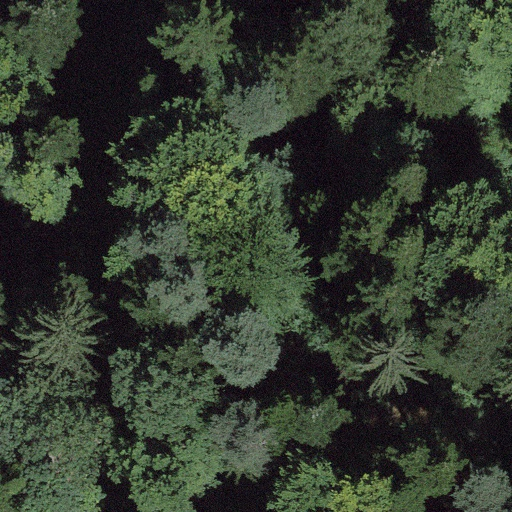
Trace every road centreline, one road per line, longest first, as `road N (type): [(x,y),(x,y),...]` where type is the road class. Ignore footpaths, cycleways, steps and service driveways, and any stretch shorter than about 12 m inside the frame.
road 1 (track): [(131,511),(84,310),(96,228),(137,182),(187,166),(511,158)]
road 2 (track): [(0,409),(59,485),(69,511)]
